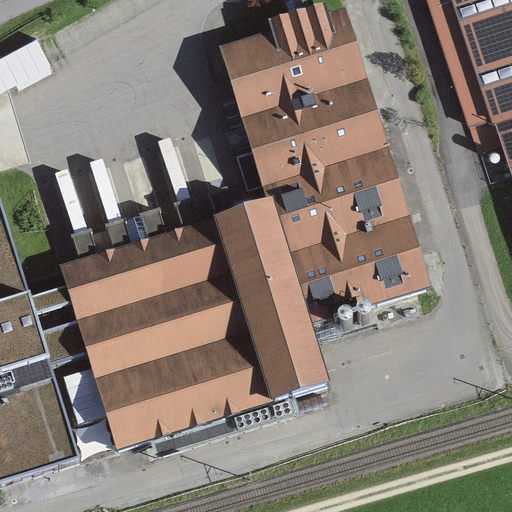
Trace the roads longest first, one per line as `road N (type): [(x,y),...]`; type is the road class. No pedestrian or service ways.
road 1 (unknown): [(0,256),(124,217),(149,198),(201,114),(201,0)]
road 2 (track): [(314,511),(511,453)]
